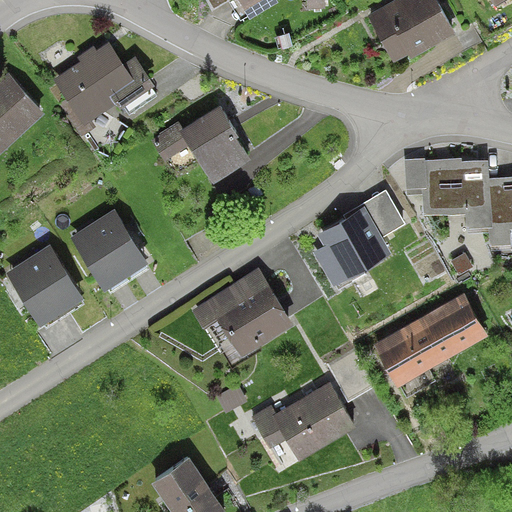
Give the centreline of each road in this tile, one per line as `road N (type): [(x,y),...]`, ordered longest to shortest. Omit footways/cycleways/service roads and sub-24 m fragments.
road 1 (residential): [(0,403),(317,201),(371,156),(394,113)]
road 2 (residential): [(135,7),(292,82),(394,113)]
road 3 (residential): [(307,511),(511,430)]
